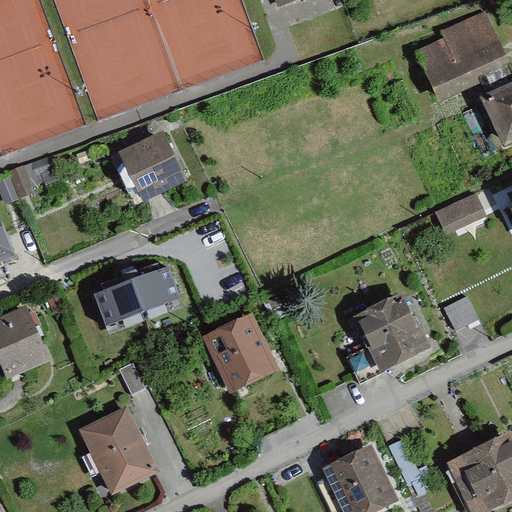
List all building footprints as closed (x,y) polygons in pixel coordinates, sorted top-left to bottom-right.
[(511,72),(483,16),(421,47),(450,103),(481,87),(511,148),(511,72)] [(125,152),(148,198),(193,176),(171,130),(125,152)] [(439,208),(452,231),(490,210),(478,187),(439,208)] [(0,223),(0,269),(17,263),(0,223)] [(98,294),(108,323),(178,298),(168,269),(98,294)] [(446,307),(456,327),(481,315),(472,295),(446,307)] [(404,299),(361,321),(383,366),(427,344),(404,299)] [(0,318),(0,342),(14,376),(55,358),(32,305),(0,318)] [(249,318),(207,339),(232,389),(274,369),(249,318)] [(125,411),(84,432),(113,491),(154,470),(125,411)] [(511,511),(511,444),(453,471),(471,511),(511,511)] [(403,511),(375,453),(328,476),(345,511),(403,511)]
